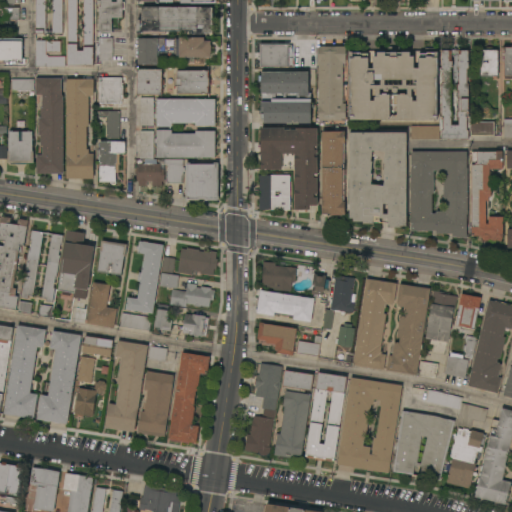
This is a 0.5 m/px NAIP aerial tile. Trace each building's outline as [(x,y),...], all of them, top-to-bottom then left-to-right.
[(63,0),(63,34),(36,34),(36,0),(63,0)] [(94,0),(94,66),(67,66),(67,0),(94,0)] [(122,0),(122,18),(112,18),(112,33),(99,33),(99,7),(101,7),(101,0),(122,0)] [(4,20),(4,6),(19,5),(19,20),(4,20)] [(213,7),(213,33),(204,33),(204,34),(192,34),(192,32),(143,32),(143,34),(137,34),(137,20),(142,20),(141,7),(213,7)] [(99,38),(113,38),(113,62),(99,62),(99,38)] [(138,38),(158,38),(158,44),(158,59),(158,65),(154,65),(154,64),(138,64),(138,38)] [(204,38),(204,41),(211,41),(211,46),(211,53),(210,53),(210,57),(179,58),(179,57),(176,57),(176,40),(179,40),(179,38),(204,38)] [(0,39),(22,39),(23,63),(16,63),(16,59),(14,59),(14,63),(0,63),(0,39)] [(61,41),(61,53),(46,53),(46,55),(48,55),(48,56),(66,57),(66,67),(59,67),(59,68),(54,68),(54,67),(36,67),(36,41),(61,41)] [(290,44),(290,46),(292,46),(292,54),(295,54),(295,68),(263,67),(263,68),(260,68),(260,60),(258,60),(258,53),(260,53),(260,43),(290,44)] [(346,64),(342,64),(343,104),(346,104),(346,120),(325,121),(325,126),(316,126),(316,119),(319,119),(318,61),(319,61),(319,47),(346,47),(346,64)] [(350,120),(350,49),(362,49),(362,51),(374,51),(374,53),(379,53),(378,49),(388,49),(388,47),(398,47),(398,48),(400,48),(400,51),(404,51),(404,49),(412,49),(412,51),(425,51),(425,48),(437,48),(437,120),(350,120)] [(498,77),(480,77),(480,50),(498,50),(498,77)] [(468,51),(469,139),(441,140),(441,131),(443,130),(443,119),(442,117),(442,84),(443,83),(443,70),(441,68),(441,51),(468,51)] [(311,55),(311,68),(296,68),(296,55),(311,55)] [(162,69),(162,80),(165,80),(165,85),(162,85),(162,95),(138,95),(138,69),(162,69)] [(209,71),(209,78),(211,78),(211,86),(209,86),(209,94),(177,94),(177,71),(209,71)] [(309,72),(309,93),(311,93),(311,103),(315,103),(315,108),(311,108),(311,124),(264,124),(264,120),(261,120),(261,114),(264,114),(264,112),(261,112),(261,82),(258,82),(258,76),(262,76),(262,72),(309,72)] [(100,78),(122,78),(122,83),(123,83),(123,99),(122,99),(122,104),(100,104),(100,78)] [(34,79),(34,91),(12,91),(12,80),(34,79)] [(62,79),(62,96),(64,96),(64,174),(37,174),(37,155),(43,155),(43,146),(41,146),(41,136),(39,136),(39,131),(36,131),(36,123),(39,123),(39,118),(41,118),(41,107),(42,107),(42,97),(37,97),(37,95),(35,95),(35,79),(62,79)] [(66,79),(94,79),(94,96),(89,96),(89,127),(87,127),(87,149),(89,149),(89,154),(94,154),(94,179),(67,179),(66,79)] [(154,126),(140,126),(141,98),(154,98),(154,126)] [(215,99),(216,126),(196,127),(196,124),(172,124),(172,127),(157,127),(157,100),(215,99)] [(100,160),(98,160),(98,150),(100,150),(100,142),(107,142),(107,117),(98,117),(98,111),(119,111),(119,141),(125,141),(125,153),(124,153),(124,154),(120,154),(120,165),(119,165),(119,173),(116,173),(116,183),(100,182),(100,160)] [(511,137),(511,119),(504,120),(503,137),(511,137)] [(494,122),(494,136),(470,136),(470,122),(494,122)] [(440,126),(440,140),(411,140),(411,126),(440,126)] [(318,128),(318,205),(308,205),(308,210),(295,210),(295,168),(282,168),(282,170),(261,170),(261,161),(259,161),(259,155),(261,155),(261,151),(258,151),(258,145),(261,145),(261,128),(318,128)] [(323,129),(333,129),(333,130),(340,130),(340,129),(345,129),(345,130),(346,130),(346,144),(345,144),(345,201),(346,201),(346,214),(344,214),(344,218),(340,218),(340,216),(333,216),(333,217),(323,217),(323,129)] [(172,130),(172,134),(195,134),(195,131),(215,131),(215,157),(157,158),(157,143),(155,143),(155,139),(157,139),(157,130),(172,130)] [(154,159),(156,159),(156,164),(160,164),(160,160),(164,160),(164,166),(161,166),(161,169),(165,169),(165,182),(162,182),(162,186),(138,187),(138,182),(136,182),(136,169),(139,169),(139,164),(144,164),(144,159),(140,159),(140,131),(154,131),(154,159)] [(19,132),(19,134),(22,134),(22,132),(33,132),(33,152),(34,152),(34,164),(8,164),(8,151),(9,151),(9,132),(19,132)] [(407,133),(407,208),(408,208),(408,214),(407,214),(407,217),(408,217),(408,219),(407,219),(407,220),(408,220),(408,226),(401,226),(401,228),(388,228),(388,218),(380,218),(380,222),(374,222),(374,224),(363,224),(363,223),(353,222),(353,219),(349,219),(349,210),(349,204),(350,132),(407,133)] [(0,145),(8,145),(8,160),(0,160),(0,145)] [(471,151),(503,151),(503,169),(499,169),(499,170),(493,170),(493,169),(490,170),(490,187),(491,187),(491,197),(489,197),(489,201),(486,201),(486,224),(488,224),(488,217),(503,217),(503,238),(503,239),(502,239),(501,242),(496,241),(490,240),(488,241),(486,241),(485,241),(484,241),(481,239),(481,238),(481,237),(472,236),(471,151)] [(467,152),(467,168),(468,168),(468,215),(467,215),(467,239),(461,238),(461,239),(452,238),(452,234),(436,234),(436,231),(428,231),(428,232),(417,232),(417,231),(411,232),(411,225),(410,225),(410,219),(411,219),(411,211),(410,211),(410,207),(411,207),(411,203),(410,203),(410,199),(411,199),(411,189),(410,189),(410,183),(411,183),(411,152),(467,152)] [(183,160),(183,168),(185,168),(185,172),(183,172),(183,184),(167,184),(167,165),(165,165),(165,160),(183,160)] [(219,163),(219,201),(205,201),(205,200),(200,200),(200,201),(186,201),(186,163),(190,163),(190,164),(212,164),(212,163),(219,163)] [(290,211),(287,210),(287,212),(283,212),(283,211),(259,211),(259,176),(290,176),(290,211)] [(12,218),(11,222),(18,223),(18,219),(28,221),(28,223),(29,223),(27,239),(26,238),(25,247),(20,246),(20,247),(22,247),(21,252),(19,253),(14,288),(17,289),(15,296),(18,297),(16,311),(0,308),(0,270),(1,271),(2,264),(0,263),(0,245),(5,246),(5,241),(0,240),(0,228),(2,217),(12,218)] [(64,236),(62,245),(61,245),(59,255),(60,256),(57,277),(56,277),(54,288),(55,288),(53,302),(47,301),(47,299),(42,298),(52,236),(43,234),(33,297),(28,296),(27,299),(21,298),(24,283),(25,284),(27,273),(25,273),(29,251),(30,251),(32,240),(31,240),(32,231),(64,236)] [(86,233),(84,245),(94,246),(86,299),(77,298),(77,299),(74,299),(75,298),(73,298),(74,294),(71,293),(71,296),(62,295),(63,292),(58,291),(67,231),(86,233)] [(126,256),(125,256),(122,276),(98,272),(101,253),(100,253),(102,241),(128,245),(126,256)] [(153,314),(126,310),(128,298),(138,299),(145,254),(138,253),(139,249),(137,249),(137,246),(139,246),(140,242),(144,242),(144,241),(148,242),(148,243),(164,245),(153,314)] [(186,250),(187,248),(199,250),(199,251),(204,252),(204,250),(217,252),(216,259),(218,259),(216,270),(214,270),(213,276),(200,274),(200,272),(193,271),(193,275),(178,272),(182,249),(186,250)] [(164,257),(175,259),(173,274),(162,272),(164,257)] [(297,268),(295,283),(292,283),(291,292),(268,290),(268,286),(262,285),(264,266),(263,266),(263,262),(276,263),(276,266),(297,268)] [(179,276),(177,289),(160,287),(162,273),(179,276)] [(328,299),(314,297),(314,295),(312,295),(313,290),(314,290),(315,286),(312,285),(313,280),(314,274),(326,276),(326,279),(329,280),(329,281),(330,281),(328,299)] [(326,309),(327,309),(331,309),(336,276),(355,279),(351,302),(355,303),(353,313),(334,310),(331,330),(330,337),(324,336),(325,329),(323,329),(326,309)] [(366,279),(397,284),(394,304),(393,304),(393,306),(385,305),(384,314),(386,314),(381,352),(382,352),(382,354),(386,355),(384,370),(353,365),(366,279)] [(94,282),(110,285),(107,307),(118,309),(115,328),(87,324),(94,282)] [(197,285),(197,288),(201,288),(201,287),(212,288),(211,290),(215,290),(214,301),(210,300),(209,308),(200,307),(193,306),(193,305),(187,304),(186,308),(170,305),(171,302),(170,302),(171,299),(172,299),(172,296),(171,296),(171,292),(172,292),(172,290),(186,292),(187,283),(197,285)] [(389,355),(392,356),(394,343),(397,343),(397,342),(399,343),(400,338),(397,338),(400,316),(403,316),(405,308),(398,307),(398,305),(397,304),(400,285),(429,289),(417,375),(387,371),(389,355)] [(315,299),(311,323),(293,320),(293,317),(275,315),(274,316),(257,314),(260,290),(315,299)] [(451,328),(451,329),(449,343),(447,343),(445,355),(433,353),(434,345),(430,344),(431,340),(425,339),(433,291),(440,292),(440,293),(454,296),(452,308),(454,308),(451,328)] [(475,329),(467,327),(466,330),(461,329),(462,326),(455,325),(460,305),(459,305),(461,294),(473,296),(473,295),(480,296),(479,298),(482,298),(475,329)] [(489,300),(495,302),(495,301),(511,304),(511,330),(506,328),(504,337),(506,337),(501,359),(498,359),(497,362),(500,363),(499,364),(502,365),(498,377),(502,378),(498,394),(468,386),(489,300)] [(32,303),(30,315),(18,313),(20,302),(32,303)] [(53,307),(51,318),(39,316),(40,305),(53,307)] [(85,324),(76,322),(78,308),(87,309),(85,324)] [(155,318),(156,310),(157,311),(157,309),(170,311),(168,320),(172,321),(171,332),(160,330),(161,329),(154,327),(155,318)] [(152,318),(150,331),(120,327),(122,313),(152,318)] [(207,336),(203,336),(203,337),(199,336),(198,337),(194,337),(193,335),(183,333),(185,314),(193,315),(206,316),(206,318),(209,318),(207,336)] [(275,348),(258,345),(259,339),(257,339),(260,323),(298,329),(293,356),(277,353),(277,351),(274,350),(275,348)] [(0,326),(12,328),(0,413),(0,326)] [(8,385),(9,385),(11,372),(10,371),(11,360),(13,360),(18,326),(46,330),(44,347),(43,347),(43,348),(37,347),(31,393),(38,394),(34,419),(3,414),(8,385)] [(355,329),(352,348),(337,346),(337,344),(335,344),(336,339),(338,339),(340,327),(355,329)] [(67,425),(51,422),(50,424),(44,422),(44,421),(36,420),(41,395),(48,396),(55,350),(51,349),(51,348),(50,348),(53,331),(82,336),(67,425)] [(466,343),(465,343),(466,341),(465,341),(466,335),(477,338),(476,342),(477,342),(474,356),(473,356),(472,360),(469,359),(469,360),(464,359),(465,354),(464,354),(466,343)] [(114,341),(111,357),(110,357),(110,358),(108,357),(108,356),(86,353),(86,354),(83,353),(86,336),(114,341)] [(318,357),(297,353),(299,341),(314,343),(315,336),(321,337),(318,357)] [(149,346),(135,433),(105,428),(108,403),(116,405),(119,385),(117,385),(121,358),(116,357),(118,341),(149,346)] [(165,363),(147,360),(147,358),(148,358),(150,346),(168,349),(165,363)] [(210,357),(208,372),(207,374),(206,374),(205,374),(201,373),(198,392),(196,392),(195,405),(196,405),(193,425),(199,426),(196,444),(196,445),(169,441),(182,353),(210,357)] [(448,356),(450,357),(451,353),(463,355),(463,359),(469,360),(465,378),(445,374),(448,356)] [(81,356),(95,359),(91,384),(85,383),(84,388),(78,387),(79,381),(78,381),(81,356)] [(511,398),(503,396),(508,378),(510,373),(509,373),(511,361),(511,398)] [(439,364),(437,377),(419,375),(421,362),(439,364)] [(283,367),(269,455),(266,457),(266,456),(265,456),(265,457),(261,457),(258,453),(245,451),(247,435),(251,435),(251,433),(251,432),(253,420),(254,416),(261,417),(261,415),(263,416),(264,409),(262,409),(263,398),(256,397),(257,388),(255,388),(257,375),(259,375),(260,364),(283,367)] [(313,375),(311,391),(305,390),(304,394),(311,395),(310,398),(312,398),(311,404),(309,403),(301,460),(275,456),(278,434),(281,434),(285,407),(283,407),(284,402),(283,402),(284,394),(285,394),(285,391),(287,391),(287,389),(282,389),(285,371),(313,375)] [(166,437),(138,433),(139,429),(142,410),(145,411),(148,391),(145,390),(147,372),(175,376),(166,437)] [(334,461),(333,461),(333,462),(306,458),(306,457),(305,457),(318,373),(347,377),(334,461)] [(389,474),(337,466),(338,463),(336,463),(337,460),(338,460),(351,378),(402,386),(389,474)] [(78,388),(94,391),(96,380),(107,382),(106,390),(101,394),(97,394),(93,417),(76,414),(77,410),(75,409),(78,388)] [(436,391),(462,398),(459,410),(447,407),(446,408),(443,407),(427,403),(429,391),(436,391)] [(488,410),(485,423),(472,420),(470,431),(471,431),(471,430),(486,434),(482,453),(479,452),(477,459),(475,459),(474,463),(476,464),(475,467),(478,467),(476,473),(475,476),(473,475),(470,489),(447,484),(453,458),(451,458),(451,457),(450,457),(453,444),(455,445),(455,442),(454,442),(455,436),(457,436),(458,428),(456,428),(462,403),(488,410)] [(511,410),(511,451),(509,451),(505,465),(506,465),(503,480),(511,482),(506,505),(475,497),(477,489),(476,488),(476,486),(478,487),(478,484),(477,484),(478,479),(479,479),(480,476),(479,476),(479,474),(481,474),(481,472),(480,471),(481,466),(493,419),(499,421),(502,408),(511,410)] [(434,416),(454,421),(440,481),(420,476),(423,466),(415,466),(413,475),(393,472),(403,411),(434,416)] [(0,463),(2,464),(2,462),(7,463),(7,464),(16,466),(16,465),(23,466),(23,467),(24,467),(20,495),(9,494),(9,492),(8,491),(7,495),(5,495),(5,493),(0,492),(0,463)] [(54,511),(34,509),(38,485),(29,484),(32,468),(60,472),(54,511)] [(94,478),(88,511),(68,511),(71,491),(63,490),(66,473),(94,478)] [(178,491),(177,496),(181,497),(178,511),(152,511),(153,511),(146,510),(145,511),(139,510),(141,497),(143,498),(145,485),(178,491)] [(102,511),(92,511),(96,487),(106,489),(102,511)] [(120,511),(109,511),(113,490),(123,492),(120,511)]
